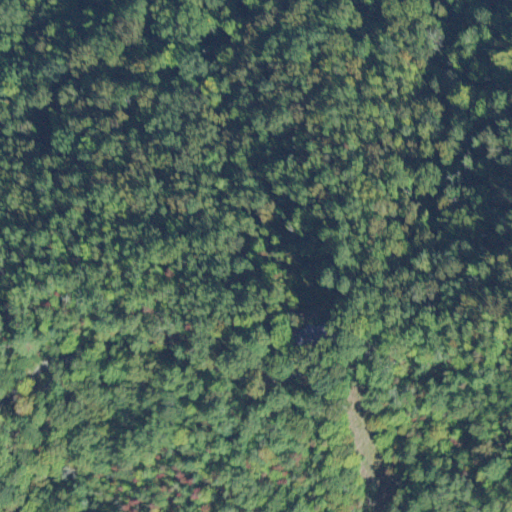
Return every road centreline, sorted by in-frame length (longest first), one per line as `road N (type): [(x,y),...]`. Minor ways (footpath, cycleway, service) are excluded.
road 1 (residential): [(229,511),(250,480),(378,401)]
road 2 (residential): [(66,382),(188,511)]
